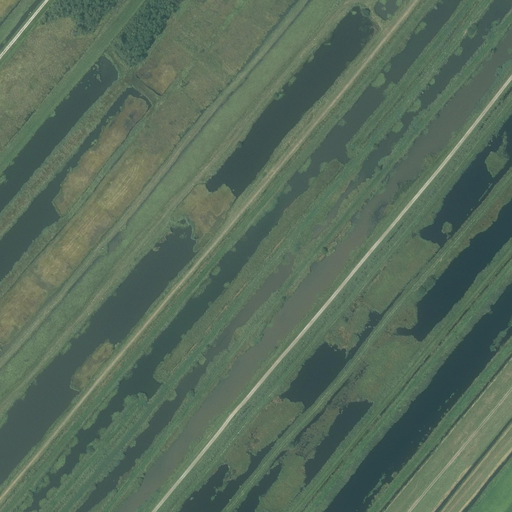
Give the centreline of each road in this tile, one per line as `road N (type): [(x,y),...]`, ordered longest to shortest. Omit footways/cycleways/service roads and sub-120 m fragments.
road 1 (track): [(415,0),(0,499)]
road 2 (track): [(511,76),(153,511)]
road 3 (track): [(136,0),(0,170)]
